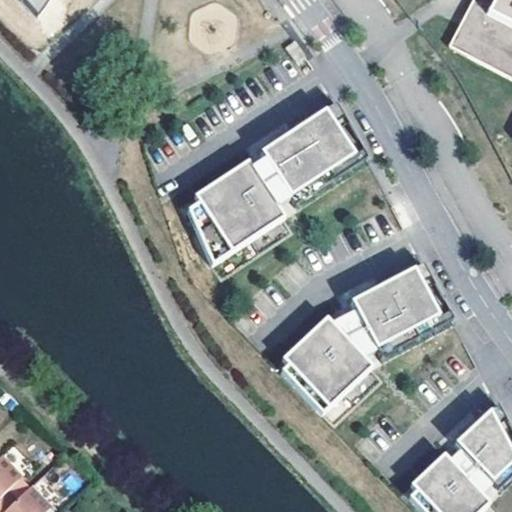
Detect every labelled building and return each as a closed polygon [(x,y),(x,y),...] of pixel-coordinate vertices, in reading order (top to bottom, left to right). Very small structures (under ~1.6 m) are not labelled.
[(17,0),(40,22),(56,0),(17,0)] [(511,0),(465,0),(443,42),(511,78),(511,0)] [(294,43),(285,49),(296,65),(305,58),(294,43)] [(335,106),(324,113),(354,159),(362,154),(335,106)] [(324,113),(260,156),(264,163),(289,202),(354,159),(324,113)] [(366,161),(362,154),(354,159),(289,202),(294,209),(366,161)] [(264,163),(251,171),(277,210),(289,202),(264,163)] [(193,200),(198,207),(251,171),(247,164),(193,200)] [(251,171),(198,207),(187,214),(211,269),(284,221),(277,210),(251,171)] [(375,353),(379,361),(452,323),(423,266),(413,271),(438,320),(375,353)] [(354,314),(375,353),(438,320),(413,271),(349,306),(354,314)] [(354,314),(331,327),(362,360),(375,353),(354,314)] [(281,363),(286,369),(331,327),(325,321),(281,363)] [(286,369),(280,375),(321,418),(372,370),(362,360),(331,327),(286,369)] [(511,437),(495,406),(487,414),(511,460),(511,465),(490,486),(496,493),(511,477),(511,437)] [(458,453),(490,486),(511,465),(511,460),(487,414),(453,447),(458,453)] [(458,453),(447,463),(479,497),(490,486),(458,453)] [(447,463),(442,458),(409,489),(414,495),(447,463)] [(0,511),(5,511),(15,503),(6,493),(20,480),(0,460),(0,459),(0,511)] [(447,463),(414,495),(407,501),(417,511),(482,511),(489,506),(479,497),(447,463)] [(51,511),(30,489),(15,503),(5,511),(51,511)]
